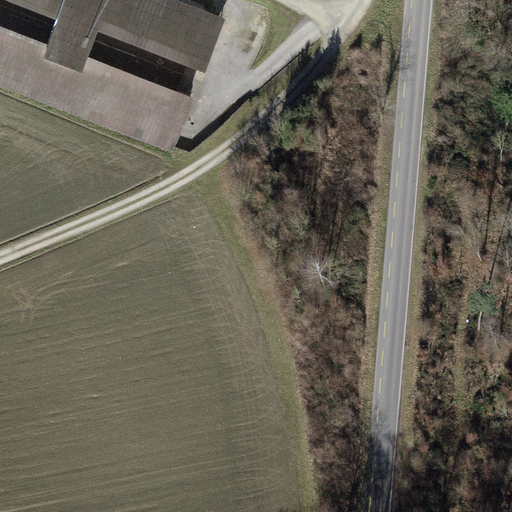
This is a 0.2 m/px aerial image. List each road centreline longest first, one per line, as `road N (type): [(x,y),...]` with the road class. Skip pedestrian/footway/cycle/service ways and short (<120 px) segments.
road 1 (tertiary): [(382,511),(420,0)]
road 2 (track): [(0,257),(180,181),(224,153),(307,79),(348,15)]
